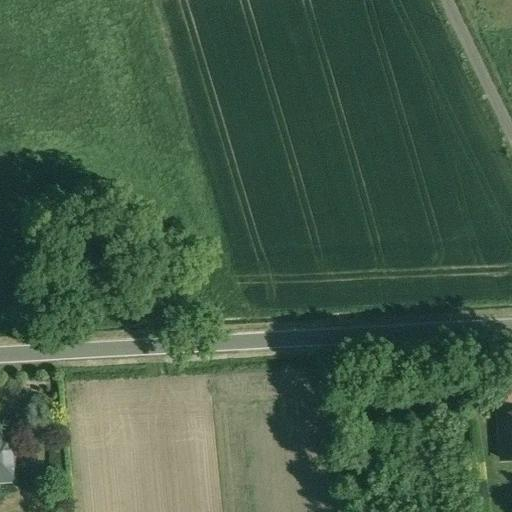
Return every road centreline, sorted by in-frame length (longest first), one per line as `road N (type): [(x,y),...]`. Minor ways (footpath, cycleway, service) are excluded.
road 1 (tertiary): [(511,326),(0,354)]
road 2 (unclassified): [(446,0),(511,137)]
